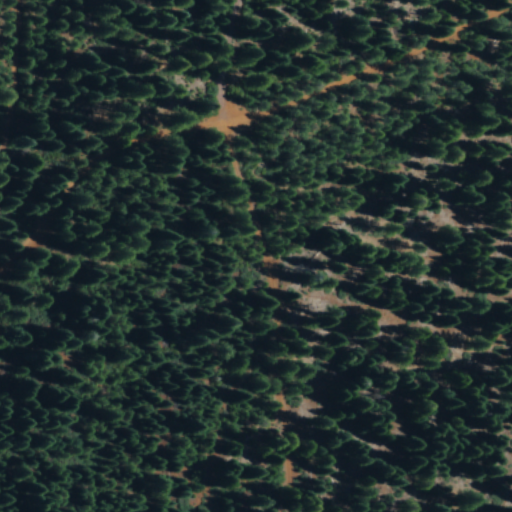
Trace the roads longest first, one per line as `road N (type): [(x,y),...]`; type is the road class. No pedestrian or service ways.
road 1 (track): [(0,262),(8,248),(192,170),(203,148),(309,131),(511,41)]
road 2 (track): [(8,248),(43,0)]
road 3 (track): [(203,148),(223,0)]
